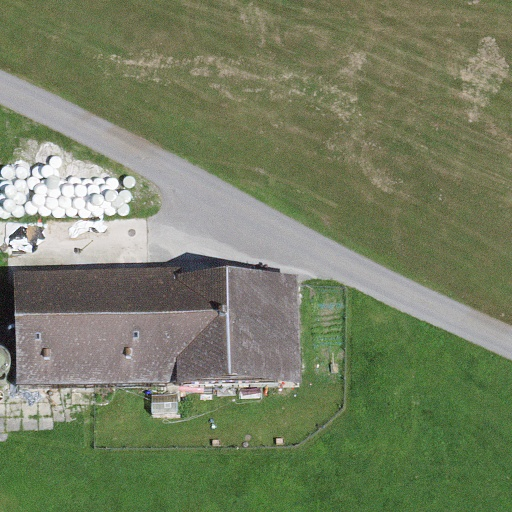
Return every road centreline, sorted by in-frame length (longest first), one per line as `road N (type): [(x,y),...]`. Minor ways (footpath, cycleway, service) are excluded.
road 1 (unclassified): [(511,343),(0,92)]
road 2 (track): [(129,268),(0,276)]
